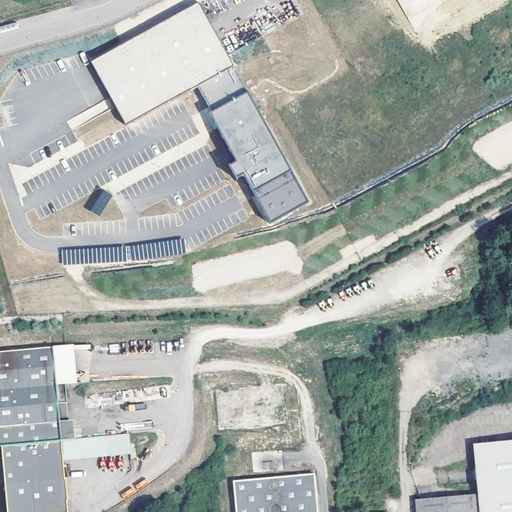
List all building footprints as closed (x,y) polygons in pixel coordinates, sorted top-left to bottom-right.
[(197,3),(91,62),(127,126),(233,67),(197,3)] [(271,223),(310,202),(233,67),(198,87),(237,160),(229,165),(236,177),(244,173),(271,223)] [(87,124),(77,129),(83,145),(115,132),(111,122),(90,131),(87,124)] [(48,145),(52,153),(59,150),(55,142),(48,145)] [(90,210),(99,216),(112,195),(103,190),(90,210)] [(183,241),(61,249),(62,265),(184,258),(183,241)] [(58,386),(55,347),(0,351),(0,445),(63,440),(63,439),(61,423),(58,386)] [(66,385),(58,386),(61,423),(69,422),(66,385)] [(69,422),(61,423),(63,439),(77,438),(75,422),(69,422)] [(130,434),(77,438),(63,439),(63,440),(65,461),(132,454),(130,434)] [(63,440),(0,445),(0,511),(68,511),(65,461),(63,440)] [(479,511),(511,511),(511,440),(473,444),(478,495),(479,511)] [(318,511),(315,473),(233,480),(235,511),(318,511)] [(479,511),(478,495),(417,500),(418,511),(479,511)]
